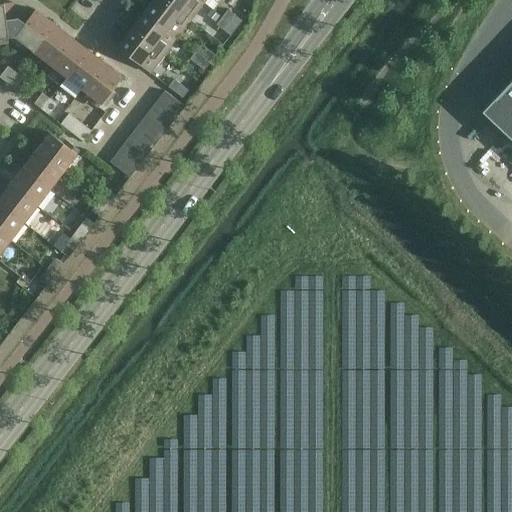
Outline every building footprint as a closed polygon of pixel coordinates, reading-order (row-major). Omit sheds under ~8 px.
[(163,0),(151,0),(143,11),(176,37),(189,20),(163,0)] [(199,0),(163,0),(189,20),(203,2),(199,0)] [(13,36),(31,50),(52,23),(34,9),(13,36)] [(226,10),(220,17),(235,28),(241,21),(226,10)] [(143,11),(130,29),(163,54),(176,37),(143,11)] [(235,28),(220,17),(215,24),(229,35),(235,28)] [(52,23),(31,50),(48,63),(69,36),(52,23)] [(130,29),(116,47),(149,72),(163,54),(130,29)] [(69,36),(48,63),(65,76),(86,49),(69,36)] [(200,43),(195,51),(209,62),(215,54),(200,43)] [(86,49),(65,76),(82,89),(103,62),(86,49)] [(209,62),(195,51),(189,59),(203,69),(209,62)] [(103,62),(82,89),(100,103),(121,76),(103,62)] [(0,74),(0,77),(6,82),(14,71),(7,66),(0,74)] [(14,71),(6,82),(14,88),(22,77),(14,71)] [(511,77),(480,111),(511,141),(511,77)] [(188,89),(174,78),(167,86),(182,97),(188,89)] [(163,90),(156,100),(176,115),(183,105),(163,90)] [(41,92),(33,103),(40,109),(48,98),(41,92)] [(48,98),(40,109),(48,114),(56,104),(48,98)] [(156,100),(148,110),(168,126),(176,115),(156,100)] [(148,110),(140,120),(160,136),(168,126),(148,110)] [(67,113),(59,124),(67,130),(75,119),(67,113)] [(75,119),(67,130),(74,135),(82,124),(75,119)] [(140,120),(132,131),(152,146),(160,136),(140,120)] [(82,141),(90,130),(82,124),(74,135),(82,141)] [(132,131),(124,141),(144,156),(152,146),(132,131)] [(49,132),(35,150),(62,171),(76,153),(49,132)] [(124,141),(116,151),(136,166),(144,156),(124,141)] [(35,150),(22,167),(49,188),(62,171),(35,150)] [(136,166),(116,151),(109,161),(129,177),(136,166)] [(22,167),(8,184),(35,205),(49,188),(22,167)] [(0,195),(0,205),(22,222),(35,205),(8,184),(0,195)] [(107,189),(99,199),(106,205),(114,194),(107,189)] [(106,205),(99,199),(91,210),(98,215),(106,205)] [(0,205),(0,232),(9,240),(22,222),(0,205)] [(81,223),(72,234),(80,240),(88,229),(81,223)] [(0,251),(9,240),(0,232),(0,251)] [(80,240),(72,234),(64,244),(72,250),(80,240)] [(54,257),(46,268),(54,274),(62,263),(54,257)] [(46,268),(38,279),(46,284),(54,274),(46,268)]
